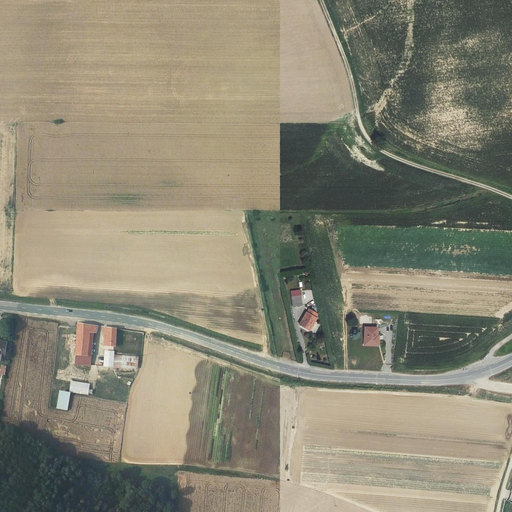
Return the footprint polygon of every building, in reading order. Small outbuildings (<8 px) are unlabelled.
[(297,301),(296,295),(291,295),(292,306),(302,305),(302,300),(297,301)] [(315,317),(306,312),(299,324),(308,330),(315,317)] [(97,333),(98,325),(79,322),(75,353),(88,354),(91,333),(97,333)] [(117,328),(106,326),(105,345),(115,345),(117,328)] [(363,345),(376,345),(376,336),(378,336),(378,327),(364,327),(363,345)] [(88,354),(75,353),(74,364),(87,365),(88,354)] [(108,356),(105,356),(104,366),(112,367),(114,355),(108,354),(108,356)] [(136,369),(138,358),(115,355),(114,366),(136,369)] [(87,383),(70,379),(67,391),(85,395),(87,383)] [(125,391),(104,387),(101,399),(122,403),(125,391)]
